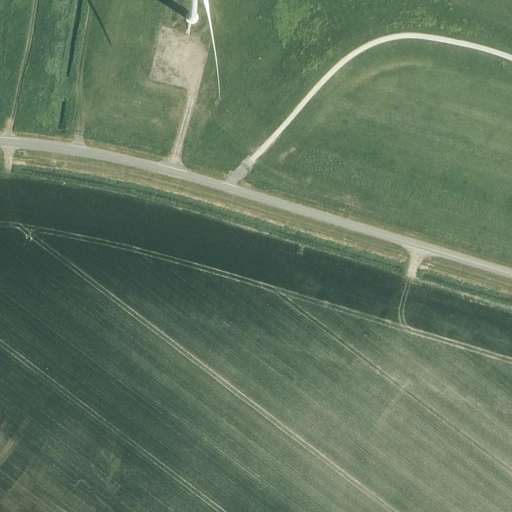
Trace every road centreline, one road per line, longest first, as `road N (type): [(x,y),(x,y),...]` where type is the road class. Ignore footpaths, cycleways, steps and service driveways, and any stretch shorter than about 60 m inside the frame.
road 1 (unclassified): [(511,275),(151,167),(0,142)]
road 2 (track): [(76,151),(96,0)]
